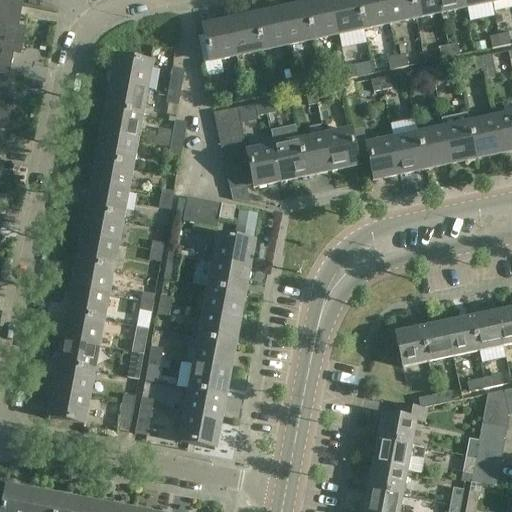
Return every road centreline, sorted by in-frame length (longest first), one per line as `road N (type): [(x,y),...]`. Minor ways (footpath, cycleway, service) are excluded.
road 1 (residential): [(286,488),(34,438),(13,431),(7,410),(76,52),(91,23),(151,0)]
road 2 (residential): [(511,203),(353,243),(330,264),(319,320)]
road 3 (residential): [(319,320),(369,268),(511,235)]
road 4 (residential): [(286,488),(319,320)]
